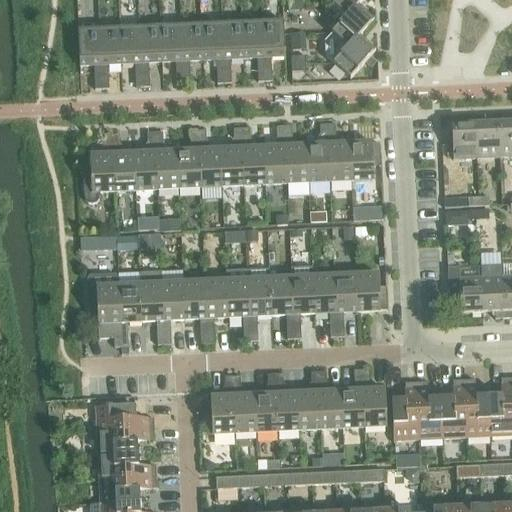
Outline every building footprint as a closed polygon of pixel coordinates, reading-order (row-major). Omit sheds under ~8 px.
[(334,0),(330,5),(346,20),(347,20),(358,8),(365,0),(334,0)] [(303,5),(289,6),(289,14),(303,13),(303,5)] [(326,60),(333,66),(348,50),(348,51),(359,38),(360,39),(374,23),(358,8),(347,20),(346,20),(324,44),(326,60)] [(262,25),(265,84),(272,84),(271,60),(285,59),(284,24),(262,25)] [(265,84),(262,25),(242,26),(244,61),(257,61),(258,85),(265,84)] [(244,61),(242,26),(222,27),(224,86),(231,86),(230,62),(244,61)] [(222,27),(201,28),(203,63),(216,62),(217,86),(224,86),(222,27)] [(160,29),(162,65),(175,64),(177,88),(184,88),(181,28),(160,29)] [(181,28),(184,88),(191,88),(190,64),(203,63),(201,28),(181,28)] [(162,65),(160,29),(140,30),(143,90),(150,90),(149,66),(162,65)] [(143,90),(140,30),(120,31),(121,67),(135,66),(136,90),(143,90)] [(120,31),(99,32),(102,92),(109,91),(108,67),(121,67),(120,31)] [(102,92),(99,32),(78,33),(80,69),(94,68),(95,92),(102,92)] [(293,51),(306,50),(305,36),(293,36),(293,51)] [(348,50),(333,66),(350,82),(376,54),(360,39),(359,38),(348,51),(348,50)] [(291,59),(292,67),(306,66),(306,58),(291,59)] [(306,66),(292,67),(292,75),(306,74),(306,66)] [(511,124),(498,126),(500,160),(511,159),(511,124)] [(475,127),(477,161),(500,160),(498,126),(475,127)] [(320,128),(320,142),(328,142),(327,127),(320,128)] [(327,127),(328,142),(336,141),(335,127),(327,127)] [(477,161),(475,127),(451,128),(453,163),(477,161)] [(285,144),(284,129),(277,130),(277,144),(285,144)] [(284,129),(285,144),(293,143),(292,129),(284,129)] [(234,146),(242,146),(241,131),(234,132),(234,146)] [(249,131),(241,131),(242,146),(250,145),(249,131)] [(191,148),(199,148),(198,133),(190,134),(191,148)] [(206,133),(198,133),(199,148),(206,147),(206,133)] [(148,150),(155,150),(155,135),(147,136),(148,150)] [(163,135),(155,135),(155,150),(163,149),(163,135)] [(104,138),(105,152),(112,152),(112,137),(104,138)] [(120,137),(112,137),(112,152),(120,151),(120,137)] [(307,148),(309,186),(330,185),(328,147),(328,142),(320,142),(317,144),(318,148),(307,148)] [(244,189),(265,188),(264,150),(253,151),(253,147),(250,145),(242,146),(244,189)] [(350,147),(352,184),(374,183),(373,170),(381,169),(380,154),(379,154),(379,146),(372,146),(372,145),(350,147)] [(231,152),(221,152),(222,190),(244,189),(242,146),(234,146),(231,148),(231,152)] [(201,191),(222,190),(221,152),(210,153),(209,149),(206,147),(199,148),(201,191)] [(328,147),(330,185),(352,184),(350,147),(328,147)] [(188,154),(177,154),(179,192),(201,191),(199,148),(191,148),(188,150),(188,154)] [(285,149),(287,187),(309,186),(307,148),(285,149)] [(155,150),(158,193),(179,192),(177,154),(167,155),(166,150),(163,149),(155,150)] [(285,149),(264,150),(265,188),(287,187),(285,149)] [(145,156),(134,156),(136,194),(158,193),(155,150),(148,150),(145,152),(145,156)] [(120,151),(112,152),(114,195),(136,194),(134,156),(123,157),(123,152),(120,151)] [(112,152),(105,152),(102,153),(102,158),(90,158),(91,170),(83,171),(84,200),(86,203),(89,206),(93,207),(97,206),(99,203),(100,199),(100,196),(114,195),(112,152)] [(479,201),(479,209),(490,209),(490,200),(479,201)] [(479,209),(479,201),(468,201),(469,210),(479,209)] [(479,222),(478,213),(468,214),(468,223),(479,222)] [(478,213),(479,222),(489,222),(489,213),(478,213)] [(483,315),(481,281),(459,282),(459,270),(447,270),(449,305),(460,304),(460,316),(483,315)] [(227,283),(229,321),(243,320),(244,344),(251,344),(248,282),(248,273),(225,274),(226,283),(227,283)] [(140,276),(140,287),(142,325),(157,324),(158,348),(165,348),(162,286),(162,275),(140,276)] [(356,277),(358,315),(380,314),(380,313),(386,313),(386,304),(387,304),(387,289),(379,290),(378,276),(356,277)] [(334,278),(337,340),(344,340),(343,316),(358,315),(356,277),(334,278)] [(337,340),(334,278),(313,279),(315,317),(329,316),(330,340),(337,340)] [(122,350),(119,288),(119,282),(115,279),(90,280),(88,283),(89,325),(98,325),(99,342),(114,340),(115,350),(122,350)] [(291,280),(294,342),(301,342),(300,318),(315,317),(313,279),(291,280)] [(511,279),(503,280),(505,322),(511,321),(511,279)] [(291,280),(270,281),(272,319),(286,318),(287,342),(294,342),(291,280)] [(481,281),(483,315),(495,315),(495,322),(505,322),(503,280),(481,281)] [(248,282),(251,344),(258,344),(257,320),(272,319),(270,281),(248,282)] [(227,283),(226,283),(205,284),(208,346),(215,345),(214,322),(229,321),(227,283)] [(183,285),(185,323),(200,322),(201,346),(208,346),(205,284),(183,285)] [(183,285),(162,286),(165,348),(172,347),(171,323),(185,323),(183,285)] [(140,287),(119,288),(122,350),(129,349),(127,325),(142,325),(140,287)] [(355,388),(362,387),(362,373),(354,373),(355,388)] [(362,373),(362,387),(370,387),(369,373),(362,373)] [(312,390),(319,389),(318,375),(311,375),(312,390)] [(326,375),(318,375),(319,389),(327,389),(326,375)] [(268,377),(268,392),(276,391),(275,377),(268,377)] [(276,391),(284,391),(283,377),(275,377),(276,391)] [(233,393),(232,379),(225,379),(225,394),(233,393)] [(232,379),(233,393),(241,393),(240,379),(232,379)] [(502,399),(489,400),(491,440),(511,438),(511,381),(511,380),(511,381),(501,381),(502,399)] [(454,402),(441,402),(443,442),(467,441),(464,382),(463,382),(463,383),(453,384),(454,402)] [(465,382),(464,382),(467,441),(491,440),(489,400),(476,401),(475,383),(465,383),(465,382)] [(418,443),(416,384),(415,384),(415,385),(405,386),(406,404),(393,404),(393,403),(392,403),(394,446),(395,446),(395,444),(418,443)] [(416,384),(418,443),(443,442),(441,402),(428,403),(427,385),(417,385),(417,384),(416,384)] [(352,394),(341,394),(343,432),(364,431),(362,387),(355,388),(351,389),(352,394)] [(373,388),(370,387),(362,387),(364,431),(387,430),(385,392),(373,392),(373,388)] [(309,396),(298,396),(299,434),(321,433),(319,389),(312,390),(308,391),(309,396)] [(330,390),(327,389),(319,389),(321,433),(343,432),(341,394),(330,395),(330,390)] [(255,398),(256,436),(278,435),(276,391),(268,392),(265,393),(265,397),(255,398)] [(287,392),(284,391),(276,391),(278,435),(299,434),(298,396),(287,396),(287,392)] [(233,399),(235,437),(256,436),(255,398),(233,399)] [(235,437),(233,399),(211,400),(212,438),(235,437)] [(96,411),(97,435),(156,432),(155,432),(154,421),(137,422),(136,410),(137,410),(137,408),(94,410),(94,411),(96,411)] [(97,435),(98,459),(138,457),(138,444),(156,443),(155,433),(156,433),(156,432),(97,435)] [(398,455),(397,476),(421,477),(422,457),(398,455)] [(98,459),(99,483),(158,480),(157,480),(157,469),(139,470),(138,457),(98,459)] [(313,458),(313,467),(335,467),(335,459),(313,458)] [(480,468),(481,480),(505,479),(504,467),(480,468)] [(481,480),(480,468),(456,469),(457,481),(481,480)] [(359,474),(360,486),(384,485),(383,473),(359,474)] [(359,474),(336,475),(336,487),(360,486),(359,474)] [(336,487),(336,475),(312,476),(312,488),(336,487)] [(288,477),(288,489),(312,488),(312,476),(288,477)] [(288,477),(264,478),(264,490),(288,489),(288,477)] [(264,478),(240,479),(240,491),(264,490),(264,478)] [(240,491),(240,479),(216,480),(216,492),(240,491)] [(158,480),(99,483),(101,507),(140,505),(140,492),(158,491),(157,481),(158,481),(158,480)]
